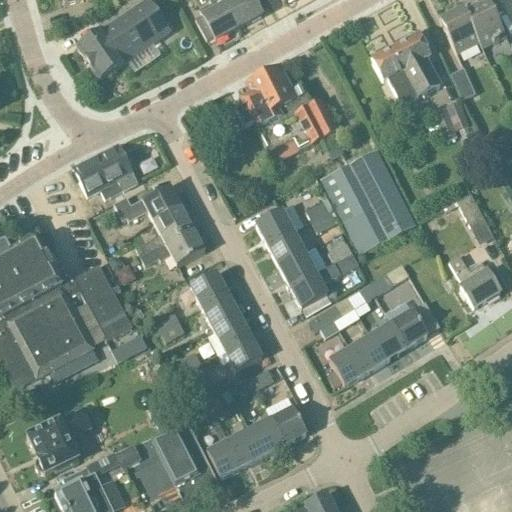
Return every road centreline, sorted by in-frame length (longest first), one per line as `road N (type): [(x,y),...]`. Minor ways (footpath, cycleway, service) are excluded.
road 1 (residential): [(155,112),(345,460)]
road 2 (residential): [(155,112),(363,0)]
road 3 (residential): [(345,460),(511,353)]
road 4 (residential): [(92,141),(49,93),(17,0)]
